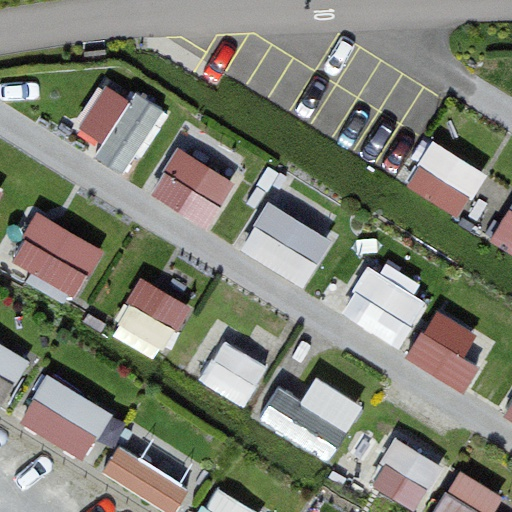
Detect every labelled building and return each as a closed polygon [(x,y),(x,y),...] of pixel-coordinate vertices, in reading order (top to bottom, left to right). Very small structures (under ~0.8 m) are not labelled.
[(86,138),(145,156),(165,93),(106,74),(86,138)] [(442,132),(413,175),(466,210),(495,166),(442,132)] [(221,218),(244,170),(179,138),(155,186),(221,218)] [(273,189),(246,243),(316,278),(343,224),(273,189)] [(44,203),(15,252),(85,293),(114,243),(44,203)] [(511,206),(497,231),(511,240),(511,206)] [(359,314),(410,329),(424,283),(373,268),(359,314)] [(168,351),(198,295),(149,269),(119,324),(168,351)] [(412,346),(468,386),(504,337),(448,296),(412,346)] [(0,397),(4,400),(36,355),(0,330),(0,397)] [(257,393),(273,348),(226,333),(211,378),(257,393)] [(55,364),(25,416),(93,454),(122,402),(55,364)] [(309,390),(286,376),(266,408),(336,452),(370,396),(323,367),(309,390)] [(144,423),(119,474),(180,504),(205,453),(144,423)] [(377,481),(429,501),(450,449),(398,428),(377,481)] [(510,511),(499,506),(509,488),(464,461),(434,511),(510,511)] [(221,477),(203,511),(269,511),(274,504),(221,477)]
